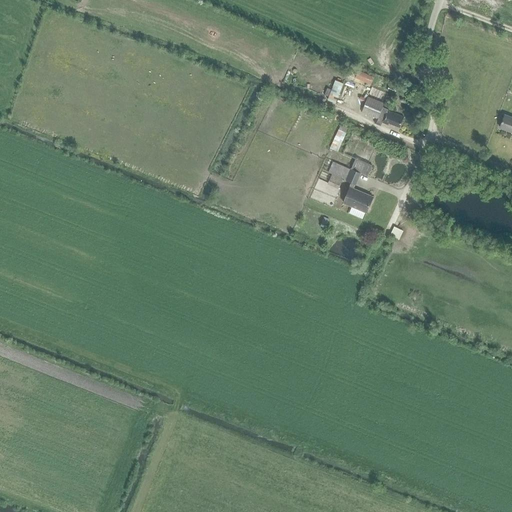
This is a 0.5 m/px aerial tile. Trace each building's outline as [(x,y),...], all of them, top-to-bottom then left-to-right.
[(466,0),(466,2),(479,6),(486,9),(489,0),(466,0)] [(316,23),(338,33),(341,27),(318,17),(316,23)] [(374,77),(358,70),(355,77),(371,84),(374,77)] [(327,88),(324,95),(329,97),(328,100),(336,103),(343,83),(335,80),(334,82),(330,81),(329,85),(333,87),(331,90),(327,88)] [(389,123),(399,127),(403,117),(387,111),(388,109),(382,107),(383,104),(367,98),(361,112),(377,119),(378,116),(383,118),(382,122),(388,125),(389,123)] [(511,118),(504,116),(500,128),(511,132),(511,118)] [(355,183),(356,184),(360,173),(350,169),(332,162),(328,173),(331,174),(327,183),(338,188),(343,178),(346,179),(345,180),(351,182),(349,187),(350,188),(343,202),(366,212),(373,196),(353,188),(355,183)] [(402,238),(406,230),(396,226),(393,234),(402,238)]
